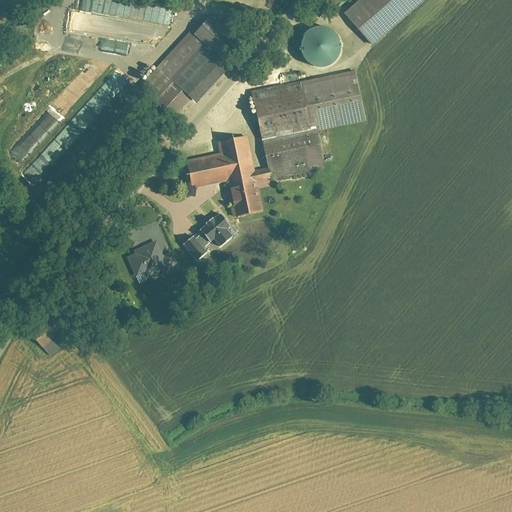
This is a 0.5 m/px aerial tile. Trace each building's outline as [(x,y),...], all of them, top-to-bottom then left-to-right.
[(366,0),(354,11),(380,42),(427,0),(366,0)] [(249,51),(211,15),(161,66),(195,98),(200,103),(249,51)] [(341,57),(343,51),(344,44),(342,38),(339,33),(334,29),(328,27),(322,26),(316,28),(310,31),(306,36),(304,42),(303,48),(305,54),(308,59),(313,63),(319,66),(325,66),(331,65),(337,61),(341,57)] [(166,128),(195,98),(161,66),(133,96),(166,128)] [(358,72),(252,92),(261,141),(321,130),(368,121),(358,72)] [(329,168),(321,130),(261,141),(266,168),(268,180),(329,168)] [(251,137),(222,143),(224,154),(229,182),(236,216),(266,210),(260,181),(258,170),(251,137)] [(224,154),(189,161),(194,188),(229,182),(224,154)] [(268,180),(266,168),(258,170),(260,181),(268,180)] [(225,229),(229,226),(220,214),(192,237),(202,249),(214,240),(220,247),(232,237),(225,229)] [(160,241),(130,253),(139,275),(147,271),(150,277),(165,270),(171,267),(166,256),(160,241)] [(168,275),(184,269),(176,252),(166,256),(171,267),(165,270),(168,275)] [(60,317),(38,336),(49,347),(70,328),(60,317)]
